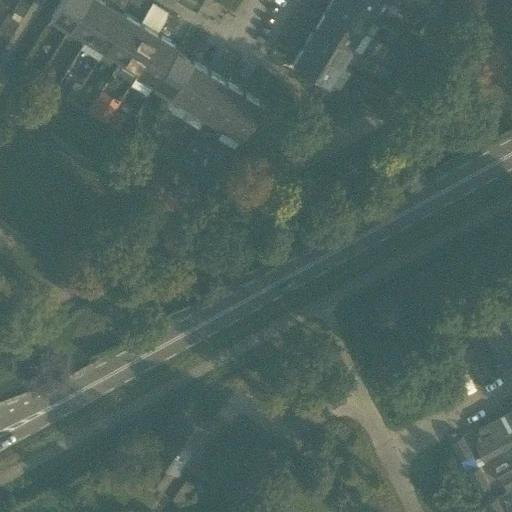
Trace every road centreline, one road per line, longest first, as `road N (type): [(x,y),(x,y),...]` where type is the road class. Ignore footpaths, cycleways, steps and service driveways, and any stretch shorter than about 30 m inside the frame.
road 1 (primary): [(48,406),(511,153)]
road 2 (residential): [(376,454),(511,383)]
